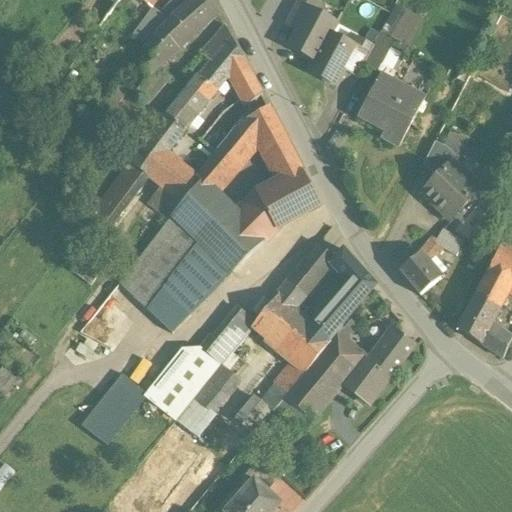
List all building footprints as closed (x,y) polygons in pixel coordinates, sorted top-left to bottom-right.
[(193,0),(187,6),(171,19),(169,22),(159,33),(148,48),(145,52),(151,56),(161,66),(169,59),(183,46),(219,14),(209,0),(193,0)] [(176,0),(162,17),(169,22),(171,19),(187,6),(186,4),(181,0),(176,0)] [(308,0),(298,0),(285,26),(297,32),(308,11),(309,12),(314,3),(308,0)] [(396,8),(376,43),(389,50),(396,54),(414,19),(396,8)] [(152,10),(133,36),(148,48),(159,33),(169,22),(162,17),(152,10)] [(309,12),(308,11),(297,32),(289,48),(315,62),(329,36),(330,36),(336,26),(309,12)] [(224,28),(200,55),(212,64),(232,40),(225,28),(224,28)] [(329,36),(315,62),(309,73),(336,87),(345,72),(356,50),(355,50),(330,36),(329,36)] [(197,76),(164,119),(183,133),(229,77),(237,91),(252,78),(232,40),(212,64),(200,78),(197,76)] [(373,48),(360,41),(355,50),(356,50),(345,72),(357,78),(363,67),(373,48)] [(389,50),(376,43),(373,48),(363,67),(377,74),(389,50)] [(183,46),(169,59),(172,62),(186,49),(183,46)] [(396,54),(389,50),(377,74),(381,76),(391,81),(403,57),(396,54)] [(151,56),(139,67),(148,77),(158,68),(161,66),(151,56)] [(158,68),(148,77),(149,77),(133,94),(148,107),(171,80),(170,79),(158,68)] [(391,81),(381,76),(358,119),(385,133),(381,140),(398,149),(425,99),(391,81)] [(252,78),(237,91),(247,108),(261,96),(252,78)] [(130,92),(121,85),(111,99),(119,105),(130,92)] [(270,111),(238,129),(217,154),(213,159),(197,179),(201,182),(212,194),(255,147),(268,157),(289,147),(270,111)] [(164,119),(145,143),(165,156),(183,133),(164,119)] [(200,141),(179,167),(186,171),(197,179),(213,159),(217,154),(200,141)] [(165,156),(145,143),(129,165),(149,179),(161,189),(166,193),(186,171),(179,167),(165,156)] [(444,148),(435,145),(423,166),(438,181),(447,172),(458,161),(444,148)] [(289,147),(268,157),(280,181),(301,170),(289,147)] [(129,165),(93,212),(107,225),(111,229),(149,179),(129,165)] [(301,170),(280,181),(283,186),(258,199),(277,233),(283,229),(281,226),(320,206),(301,170)] [(186,171),(166,193),(182,205),(201,182),(197,179),(186,171)] [(447,172),(438,181),(423,196),(451,223),(482,191),(468,177),(460,185),(447,172)] [(212,194),(201,182),(182,205),(173,216),(198,244),(199,244),(231,278),(263,246),(237,219),(212,194)] [(173,216),(182,205),(166,193),(161,189),(148,205),(169,222),(173,216)] [(258,199),(237,219),(263,246),(277,233),(258,199)] [(93,212),(79,231),(93,243),(107,225),(93,212)] [(173,216),(169,222),(119,285),(145,311),(162,290),(198,244),(173,216)] [(477,252),(442,231),(432,242),(444,248),(455,255),(451,264),(469,272),(477,252)] [(97,242),(73,274),(90,287),(114,255),(97,242)] [(444,248),(432,242),(423,251),(432,260),(444,248)] [(199,244),(198,244),(162,290),(191,316),(231,278),(199,244)] [(318,246),(288,284),(305,298),(306,297),(331,266),(336,260),(318,246)] [(343,251),(336,260),(331,266),(338,274),(352,261),(343,251)] [(511,260),(496,253),(486,277),(510,289),(511,289),(511,260)] [(438,280),(418,256),(400,272),(420,297),(434,285),(438,280)] [(376,287),(352,261),(338,274),(349,287),(325,315),(340,327),(372,290),(376,287)] [(434,285),(420,297),(439,320),(455,308),(469,272),(451,264),(439,291),(434,285)] [(510,289),(486,277),(476,296),(500,310),(511,289),(510,289)] [(305,298),(288,284),(277,298),(294,313),(307,298),(306,297),(305,298)] [(191,316),(162,290),(145,311),(171,335),(191,316)] [(500,310),(476,296),(458,331),(480,346),(489,329),(500,310)] [(294,313),(277,298),(256,324),(251,329),(277,351),(302,320),(294,313)] [(241,311),(216,342),(231,354),(251,329),(256,324),(241,311)] [(325,315),(313,329),(329,344),(335,338),(341,329),(340,327),(325,315)] [(313,329),(302,320),(277,351),(293,363),(306,374),(329,344),(313,329)] [(341,329),(335,338),(343,344),(350,336),(342,329),(341,329)] [(489,329),(480,346),(492,354),(501,335),(489,329)] [(415,346),(396,332),(376,358),(375,357),(370,365),(389,380),(390,380),(415,346)] [(511,341),(501,335),(492,354),(503,361),(511,341)] [(216,342),(210,337),(199,350),(221,367),(231,354),(216,342)] [(329,344),(306,374),(297,383),(325,406),(341,386),(363,360),(343,344),(335,338),(329,344)] [(199,350),(182,350),(144,398),(176,423),(194,401),(221,367),(199,350)] [(370,365),(363,360),(341,386),(367,407),(389,380),(370,365)] [(293,363),(260,403),(273,413),(282,402),(297,383),(306,374),(293,363)] [(221,367),(194,401),(214,417),(241,382),(221,367)] [(325,406),(297,383),(282,402),(309,425),(325,406)] [(256,399),(236,422),(253,437),(273,413),(260,403),(256,399)] [(194,401),(176,423),(198,440),(215,418),(214,417),(194,401)] [(276,483),(256,466),(246,477),(253,482),(267,494),(276,483)] [(267,494),(253,482),(227,511),(276,511),(281,507),(267,494)] [(283,506),(289,511),(294,511),(306,500),(296,491),(283,506)]
